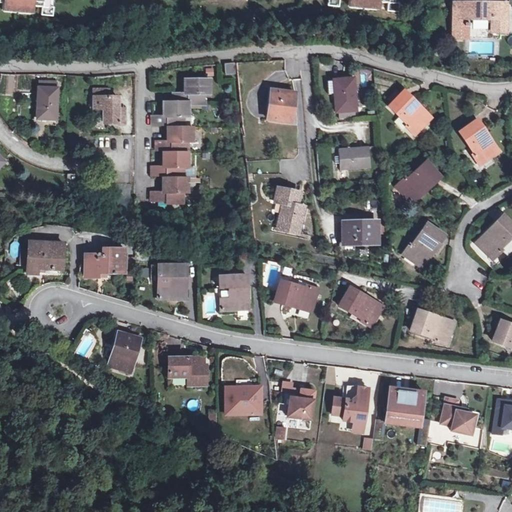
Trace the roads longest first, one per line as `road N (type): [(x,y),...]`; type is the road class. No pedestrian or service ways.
road 1 (residential): [(511,377),(221,338),(88,302)]
road 2 (track): [(344,511),(117,399),(0,328)]
road 3 (residential): [(304,47),(511,90)]
road 4 (residential): [(0,132),(37,159),(73,167),(142,158)]
road 5 (residential): [(0,67),(144,62)]
road 6 (residential): [(88,302),(54,292),(40,297),(34,310),(52,330),(79,316)]
